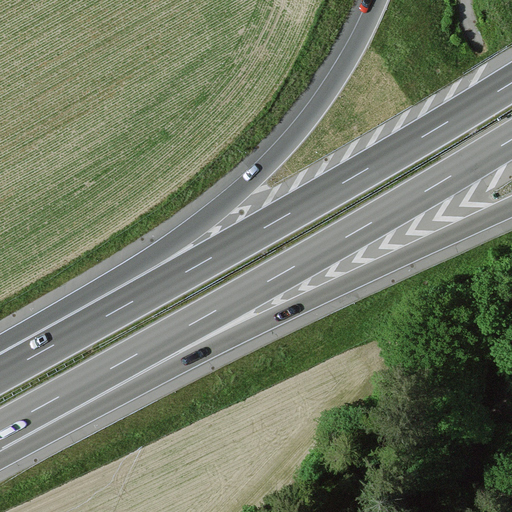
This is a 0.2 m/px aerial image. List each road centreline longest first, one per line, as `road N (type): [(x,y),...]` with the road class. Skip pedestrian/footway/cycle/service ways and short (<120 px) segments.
road 1 (motorway): [(511,82),(1,374)]
road 2 (motorway): [(0,428),(511,139)]
road 3 (motorway): [(0,429),(511,206)]
road 4 (motorway): [(378,0),(354,50),(284,147),(192,229),(1,374)]
